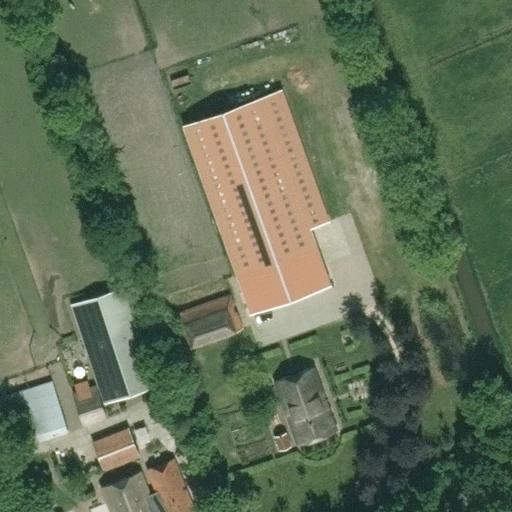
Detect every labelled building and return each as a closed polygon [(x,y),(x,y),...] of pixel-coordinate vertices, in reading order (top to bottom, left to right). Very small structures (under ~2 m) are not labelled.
[(235,70),(254,64),(249,51),(230,58),(235,70)] [(280,89),(182,125),(238,276),(316,246),(309,227),(328,220),(280,89)] [(316,246),(238,276),(250,312),(330,283),(316,246)] [(125,288),(71,306),(104,404),(158,386),(125,288)] [(244,327),(232,293),(174,313),(187,347),(244,327)] [(317,365),(272,381),(296,447),(338,431),(325,395),(327,394),(317,365)] [(37,430),(20,435),(23,445),(73,429),(58,381),(24,391),(37,430)] [(107,419),(97,386),(70,395),(82,429),(107,419)] [(127,429),(93,443),(104,470),(138,456),(127,429)] [(274,437),(279,452),(291,448),(286,433),(274,437)] [(154,511),(140,473),(102,488),(111,511),(194,511),(174,459),(146,470),(162,511),(154,511)]
